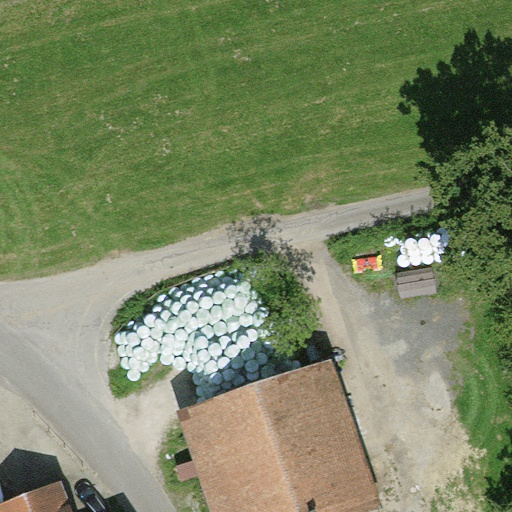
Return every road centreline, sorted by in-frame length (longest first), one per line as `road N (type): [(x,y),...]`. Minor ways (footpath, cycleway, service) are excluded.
road 1 (track): [(511,187),(0,305)]
road 2 (residential): [(0,351),(99,441),(142,511)]
